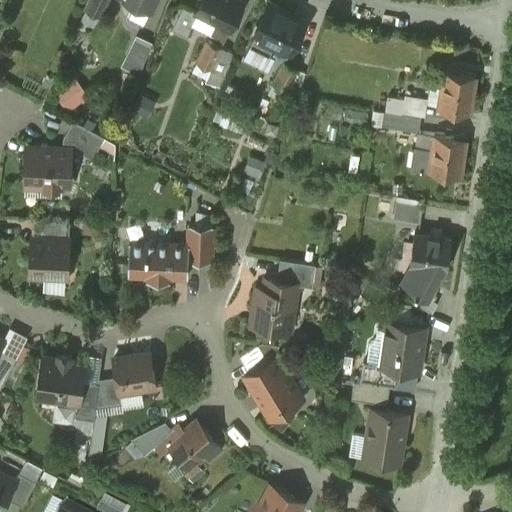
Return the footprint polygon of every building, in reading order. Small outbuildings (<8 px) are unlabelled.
[(89,0),(86,8),(101,14),(107,0),(89,0)] [(157,0),(133,0),(153,9),(157,0)] [(245,0),(201,0),(196,11),(216,22),(211,33),(225,40),(231,29),(245,0)] [(304,20),(271,3),(256,34),(289,50),(304,20)] [(126,63),(144,69),(155,37),(138,31),(126,63)] [(207,40),(197,61),(211,68),(222,47),(207,40)] [(222,47),(211,68),(206,82),(221,87),(233,52),(222,47)] [(284,61),(273,82),(288,90),(298,68),(284,61)] [(476,75),(445,70),(439,107),(471,112),(476,75)] [(78,73),(57,90),(72,108),(93,92),(78,73)] [(405,99),(389,96),(386,111),(421,117),(421,115),(403,112),(405,99)] [(421,117),(386,111),(384,125),(419,131),(421,117)] [(106,136),(74,119),(64,137),(64,146),(72,147),(71,148),(76,148),(94,158),(106,136)] [(467,138),(435,134),(433,149),(415,147),(412,167),(430,170),(429,171),(461,175),(467,138)] [(49,146),(48,144),(42,144),(40,145),(27,145),(27,160),(26,160),(26,161),(27,162),(27,165),(26,165),(26,167),(27,167),(26,182),(70,184),(71,169),(71,167),(71,163),(71,162),(71,148),(72,147),(64,146),(49,146)] [(423,206),(397,202),(395,218),(421,222),(423,206)] [(69,220),(39,219),(38,236),(68,237),(69,220)] [(213,224),(189,223),(189,243),(190,243),(189,259),(212,260),(213,224)] [(452,238),(415,232),(410,264),(444,269),(447,269),(452,238)] [(38,236),(32,235),(30,275),(68,277),(70,237),(68,237),(38,236)] [(189,243),(130,241),(129,273),(148,273),(147,279),(170,280),(170,274),(188,275),(189,259),(190,243),(189,243)] [(316,264),(281,258),(277,279),(297,283),(297,284),(313,286),(316,264)] [(444,269),(410,264),(401,281),(416,289),(415,291),(417,292),(418,291),(429,297),(444,269)] [(277,279),(273,279),(267,284),(266,288),(258,286),(253,320),(291,325),(297,284),(297,283),(277,279)] [(429,297),(418,291),(417,292),(412,301),(433,312),(439,302),(429,297)] [(426,326),(388,320),(387,329),(382,362),(381,363),(399,366),(419,369),(426,326)] [(376,337),(370,342),(368,360),(382,362),(387,329),(378,327),(376,337)] [(280,344),(262,341),(259,343),(269,360),(278,355),(280,344)] [(259,343),(240,355),(250,372),(269,360),(259,343)] [(0,347),(0,388),(17,357),(0,347)] [(150,351),(114,357),(117,375),(120,391),(121,391),(156,385),(150,351)] [(72,359),(72,356),(58,354),(58,357),(43,355),(38,395),(43,396),(45,399),(55,400),(57,398),(79,401),(80,401),(83,379),(86,361),(72,359)] [(303,396),(278,355),(269,360),(250,372),(245,375),(268,412),(289,400),(294,401),(303,396)] [(368,360),(364,360),(361,380),(390,385),(396,386),(399,366),(381,363),(382,362),(368,360)] [(117,375),(99,377),(99,382),(96,407),(123,402),(121,391),(120,391),(117,375)] [(99,382),(83,379),(80,401),(79,401),(76,416),(95,418),(96,407),(99,382)] [(361,380),(355,380),(352,398),(388,403),(390,385),(361,380)] [(407,412),(372,407),(365,455),(400,460),(407,412)] [(217,443),(218,442),(197,418),(178,435),(166,421),(132,438),(146,454),(156,444),(162,451),(170,443),(171,444),(172,444),(190,465),(191,466),(197,460),(207,452),(210,456),(220,447),(217,443)] [(205,470),(197,460),(191,466),(190,465),(184,470),(193,481),(205,470)] [(39,474),(23,465),(20,470),(36,479),(39,474)] [(16,477),(0,468),(0,509),(7,495),(17,478),(16,477)] [(20,470),(16,477),(17,478),(7,495),(23,504),(36,479),(20,470)] [(297,511),(303,501),(271,484),(256,511),(297,511)]
